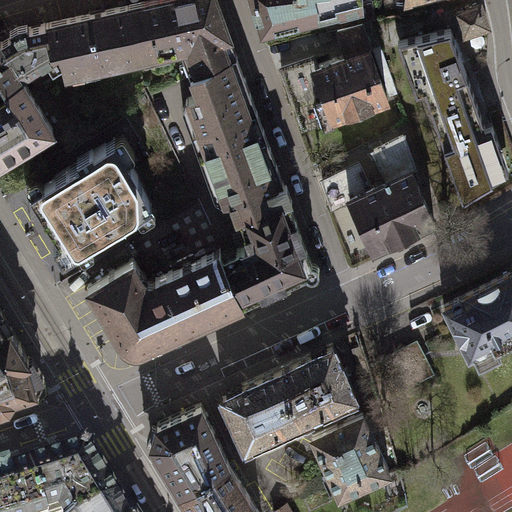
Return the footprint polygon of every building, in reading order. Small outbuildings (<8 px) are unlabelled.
[(150,0),(145,1),(156,51),(181,47),(191,76),(238,55),(216,0),(150,0)] [(254,0),(263,27),(321,14),(327,29),(337,26),(372,18),(375,17),(372,0),(254,0)] [(145,1),(45,23),(51,49),(61,47),(62,52),(66,70),(156,51),(145,1)] [(478,4),(455,12),(463,33),(486,25),(478,4)] [(369,45),(370,48),(381,45),(372,18),(337,26),(346,54),(369,45)] [(0,89),(21,77),(62,52),(61,47),(51,49),(45,23),(29,26),(27,22),(17,24),(10,29),(11,34),(0,40),(0,89)] [(424,90),(462,196),(508,169),(491,122),(485,124),(450,27),(397,39),(416,93),(424,90)] [(314,55),(285,65),(307,126),(388,96),(370,48),(369,45),(346,54),(317,64),(314,55)] [(198,93),(187,97),(183,109),(215,197),(225,203),(231,201),(237,218),(290,199),(293,198),(287,182),(284,183),(246,78),(242,67),(238,55),(191,76),(195,85),(198,93)] [(0,89),(0,160),(52,129),(21,77),(0,89)] [(349,195),(372,247),(433,219),(410,168),(414,165),(404,134),(372,149),(386,176),(370,184),(349,195)] [(80,159),(30,189),(59,236),(52,240),(63,258),(151,204),(136,172),(114,136),(94,149),(92,146),(78,155),(80,159)] [(358,160),(318,181),(330,205),(349,195),(370,184),(358,160)] [(290,199),(237,218),(246,244),(236,248),(230,251),(222,254),(244,300),(251,297),(257,294),(307,272),(309,274),(313,275),(315,274),(318,271),(319,268),(319,265),(318,263),(315,261),(312,261),(290,199)] [(222,254),(220,248),(196,259),(193,253),(176,261),(179,267),(155,277),(154,283),(148,281),(133,257),(88,284),(114,327),(120,338),(125,343),(131,347),(138,347),(144,346),(197,322),(244,300),(222,254)] [(452,298),(442,303),(469,355),(493,343),(495,347),(511,338),(511,267),(461,294),(458,292),(452,295),(452,298)] [(40,374),(0,308),(0,405),(9,402),(13,396),(35,388),(40,374)] [(352,391),(328,341),(275,365),(298,416),(352,391)] [(432,373),(417,343),(382,361),(396,390),(432,373)] [(275,365),(219,391),(242,441),(298,416),(275,365)] [(224,460),(197,402),(154,421),(148,443),(176,490),(224,460)] [(360,409),(309,432),(336,493),(387,470),(360,409)] [(81,453),(28,470),(42,511),(100,511),(117,502),(90,455),(81,453)] [(255,511),(224,460),(176,490),(190,511),(255,511)] [(0,511),(42,511),(28,470),(11,476),(9,470),(0,473),(0,511)] [(315,474),(294,484),(300,496),(321,485),(315,474)] [(123,511),(117,502),(100,511),(123,511)] [(288,511),(283,502),(269,511),(288,511)]
